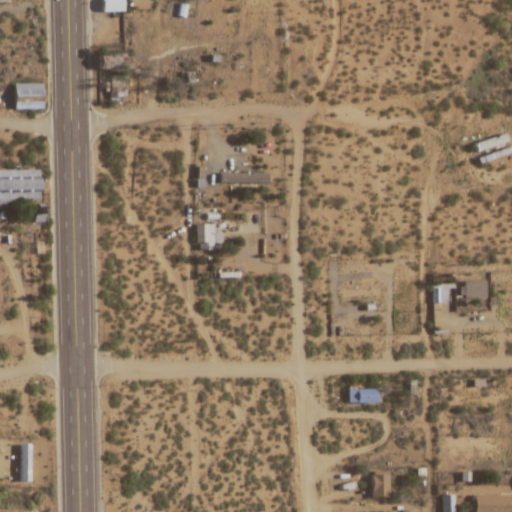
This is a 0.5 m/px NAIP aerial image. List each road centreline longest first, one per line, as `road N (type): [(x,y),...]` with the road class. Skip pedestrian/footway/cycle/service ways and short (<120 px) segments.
road 1 (residential): [(309,511),(296,196),(309,111),(333,45),(333,0)]
road 2 (residential): [(511,361),(0,373)]
road 3 (trunk): [(78,511),(66,0)]
road 4 (residential): [(411,104),(0,121)]
